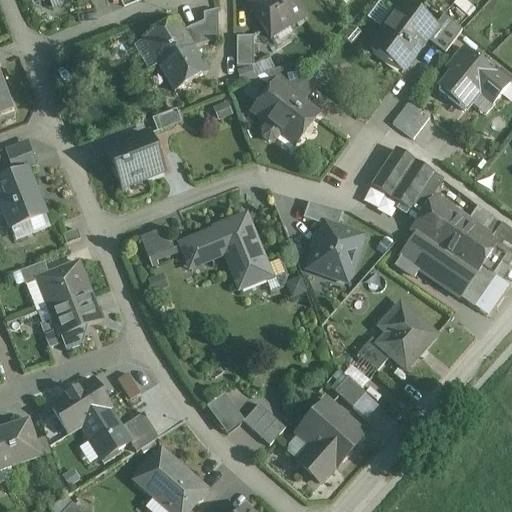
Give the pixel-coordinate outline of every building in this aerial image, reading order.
[(69,0),(47,0),(51,9),(70,1),(69,0)] [(293,0),(257,0),(248,6),(271,41),(305,19),(293,0)] [(402,3),(367,48),(400,73),(426,40),(435,28),(402,3)] [(203,24),(189,31),(184,33),(193,50),(218,42),(217,12),(203,16),(203,24)] [(462,32),(443,17),(435,28),(426,40),(445,54),(462,32)] [(177,21),(142,41),(159,70),(193,50),(184,33),(177,21)] [(253,39),(236,39),(236,69),(253,69),(253,39)] [(510,87),(464,49),(448,68),(454,72),(438,91),(464,113),(477,97),(491,109),(510,87)] [(193,50),(159,70),(174,94),(208,74),(193,50)] [(306,80),(289,67),(264,77),(275,84),(276,83),(293,97),(306,80)] [(0,115),(12,111),(0,79),(0,115)] [(293,97),(276,83),(275,84),(251,115),(267,127),(262,133),(263,140),(268,144),(274,143),(279,136),(294,148),(319,116),(293,97)] [(428,120),(408,104),(392,126),(413,141),(428,120)] [(176,111),(151,121),(156,134),(181,124),(176,111)] [(148,136),(129,144),(130,148),(108,157),(121,190),(164,173),(148,136)] [(442,182),(396,151),(371,188),(418,220),(433,197),(433,196),(442,182)] [(32,154),(8,163),(13,176),(27,171),(27,172),(37,168),(32,154)] [(13,176),(0,181),(0,205),(10,232),(45,218),(27,172),(27,171),(13,176)] [(468,220),(433,197),(418,220),(408,233),(414,237),(396,262),(488,324),(511,290),(493,277),(502,265),(490,258),(500,242),(494,238),(468,220)] [(303,221),(322,228),(323,224),(337,229),(342,215),(308,206),(303,221)] [(475,209),(468,220),(494,238),(501,227),(475,209)] [(271,280),(247,219),(179,245),(190,275),(191,274),(188,267),(223,254),(238,293),(271,280)] [(337,229),(323,224),(322,228),(309,265),(319,269),(316,276),(337,283),(339,276),(350,279),(364,239),(337,229)] [(511,262),(511,233),(501,227),(494,238),(500,242),(490,258),(502,265),(508,269),(511,262)] [(80,244),(80,231),(65,232),(65,245),(80,244)] [(162,231),(139,240),(148,262),(171,253),(162,231)] [(43,265),(19,274),(24,288),(36,284),(36,282),(48,277),(43,265)] [(48,277),(36,282),(36,284),(47,311),(89,294),(78,265),(48,277)] [(285,287),(292,301),(308,293),(300,279),(285,287)] [(89,294),(47,311),(51,323),(58,340),(60,339),(101,323),(89,294)] [(399,309),(385,325),(392,331),(377,348),(376,350),(389,361),(405,374),(435,339),(399,309)] [(51,323),(39,328),(48,351),(63,346),(60,339),(58,340),(51,323)] [(377,348),(371,343),(357,359),(377,375),(389,361),(376,350),(377,348)] [(128,374),(118,379),(129,400),(140,394),(128,374)] [(366,396),(347,380),(333,395),(352,412),(366,396)] [(93,382),(50,409),(68,437),(110,411),(111,410),(93,382)] [(225,436),(242,424),(222,396),(205,408),(225,436)] [(364,439),(325,404),(297,435),(311,448),(296,465),(319,486),(333,470),(335,471),(364,439)] [(285,430),(258,407),(242,424),(269,448),(285,430)] [(110,411),(80,430),(100,463),(129,445),(131,444),(122,429),(110,411)] [(143,415),(122,429),(131,444),(129,445),(135,455),(158,440),(145,420),(147,419),(146,416),(144,417),(143,415)] [(28,424),(0,433),(0,472),(40,459),(28,424)] [(190,511),(208,493),(161,451),(134,481),(155,501),(158,497),(174,511),(190,511)]
